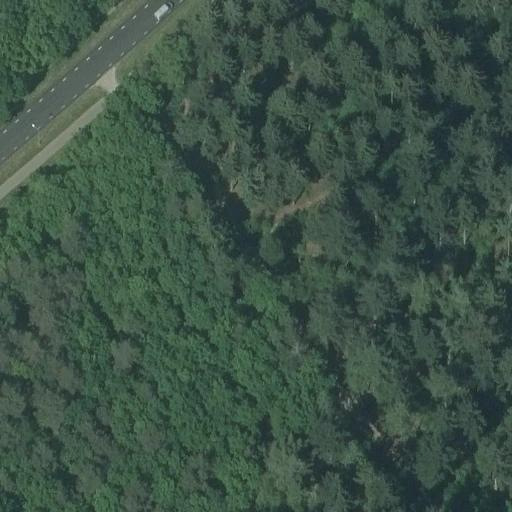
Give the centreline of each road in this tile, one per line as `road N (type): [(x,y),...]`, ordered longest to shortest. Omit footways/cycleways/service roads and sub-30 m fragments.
road 1 (track): [(93,65),(245,259)]
road 2 (tertiary): [(0,150),(166,0)]
road 3 (track): [(245,259),(355,412)]
road 4 (track): [(355,412),(245,511)]
road 5 (track): [(355,412),(430,511)]
